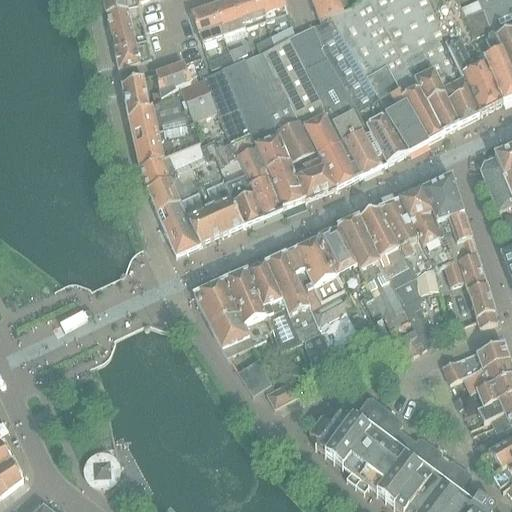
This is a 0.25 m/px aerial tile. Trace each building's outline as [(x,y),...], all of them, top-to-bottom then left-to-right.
[(134,0),(102,0),(106,16),(136,10),(135,5),(134,0)] [(257,0),(238,0),(234,1),(244,32),(265,25),(257,0)] [(281,0),(257,0),(265,25),(287,17),(281,0)] [(344,0),(318,0),(312,2),(320,24),(334,19),(353,12),(350,13),(344,0)] [(352,10),(353,12),(427,145),(443,137),(402,58),(420,51),(458,129),(479,119),(426,0),(371,0),(368,2),(367,1),(352,10)] [(426,0),(479,119),(502,107),(466,21),(465,22),(455,0),(426,0)] [(466,21),(502,107),(503,107),(511,102),(511,79),(478,0),(476,0),(481,14),(466,21)] [(478,0),(511,79),(511,23),(502,0),(478,0)] [(511,0),(502,0),(511,23),(511,0)] [(234,1),(213,8),(224,39),(244,32),(234,1)] [(224,39),(213,8),(191,16),(202,47),(224,39)] [(136,10),(106,16),(114,54),(136,49),(135,47),(145,44),(143,35),(133,37),(129,19),(138,17),(136,10)] [(353,12),(334,19),(407,156),(423,148),(422,147),(426,145),(427,146),(427,145),(353,12)] [(321,27),(315,29),(323,44),(319,46),(386,167),(407,156),(334,19),(320,24),(321,27)] [(291,29),(270,39),(274,50),(290,41),(295,39),(291,29)] [(314,30),(303,35),(318,64),(305,71),(360,181),(386,167),(319,46),(323,44),(315,29),(314,30)] [(295,39),(290,41),(305,71),(318,64),(303,35),(295,39)] [(256,46),(259,57),(265,54),(274,50),(270,39),(256,46)] [(290,41),(274,50),(265,54),(335,193),(336,193),(360,181),(305,71),(290,41)] [(136,49),(114,54),(118,73),(139,65),(150,62),(145,44),(135,47),(136,49)] [(240,50),(229,55),(232,63),(243,58),(240,50)] [(402,58),(443,137),(458,130),(458,129),(420,51),(402,58)] [(259,57),(245,63),(250,75),(250,77),(275,134),(277,139),(305,205),(335,193),(265,54),(259,57)] [(232,63),(229,55),(218,60),(222,67),(232,63)] [(228,86),(250,77),(250,75),(245,63),(223,73),(228,86)] [(159,75),(155,77),(158,95),(161,105),(179,95),(190,89),(183,67),(159,75)] [(190,89),(179,95),(193,126),(217,117),(229,145),(230,147),(216,153),(215,151),(202,156),(206,166),(213,163),(224,189),(225,188),(233,207),(234,206),(243,230),(245,230),(263,222),(282,214),(255,149),(253,149),(228,86),(223,73),(210,79),(202,83),(190,89)] [(253,149),(255,149),(282,214),(303,205),(304,206),(305,205),(277,139),(275,134),(250,77),(228,86),(253,149)] [(121,90),(128,119),(150,110),(144,80),(121,90)] [(153,109),(150,110),(128,119),(140,171),(159,164),(200,148),(196,134),(193,126),(179,95),(161,105),(154,109),(153,109)] [(152,96),(154,109),(161,105),(158,95),(152,96)] [(198,148),(169,160),(177,180),(206,169),(206,166),(202,156),(198,148)] [(511,153),(494,161),(495,162),(484,167),(481,175),(498,215),(511,209),(511,153)] [(169,160),(159,164),(170,184),(177,201),(201,249),(229,236),(217,214),(221,212),(209,177),(206,169),(177,180),(169,160)] [(213,163),(206,166),(206,169),(209,177),(221,212),(217,214),(229,236),(243,230),(234,206),(233,207),(225,188),(224,189),(213,163)] [(159,164),(140,171),(140,173),(147,194),(170,184),(159,164)] [(451,181),(420,196),(436,229),(463,219),(451,181)] [(170,184),(147,194),(147,195),(160,224),(176,261),(201,249),(177,201),(170,184)] [(398,206),(398,207),(433,273),(434,278),(445,273),(444,269),(454,267),(449,257),(442,242),(436,229),(420,196),(398,206)] [(378,215),(406,271),(388,282),(402,310),(410,325),(413,332),(416,338),(417,339),(409,344),(417,357),(437,344),(419,310),(420,301),(420,299),(438,295),(434,278),(433,273),(398,207),(378,215)] [(359,223),(388,282),(406,271),(378,215),(378,214),(359,223)] [(463,219),(436,229),(442,242),(449,257),(454,267),(458,266),(458,265),(476,259),(471,243),(463,219)] [(410,325),(402,310),(388,282),(359,223),(337,233),(371,301),(364,304),(379,334),(382,339),(390,334),(410,325)] [(336,233),(316,243),(354,310),(346,315),(358,340),(346,346),(348,350),(379,334),(364,304),(371,301),(337,233),(336,233)] [(316,243),(300,251),(345,347),(346,346),(358,340),(346,315),(354,310),(316,243)] [(300,251),(284,258),(317,330),(320,336),(330,355),(345,347),(300,251)] [(266,266),(292,325),(300,347),(302,346),(320,336),(317,330),(284,258),(266,266)] [(458,266),(464,285),(465,286),(467,295),(486,289),(476,259),(458,265),(458,266)] [(266,266),(246,275),(265,321),(272,334),(280,355),(300,347),(292,325),(266,266)] [(464,285),(458,266),(454,267),(444,269),(445,273),(450,291),(465,286),(464,285)] [(246,275),(223,286),(243,329),(257,325),(262,338),(272,334),(265,321),(246,275)] [(243,329),(223,286),(193,299),(221,353),(227,361),(253,349),(250,341),(243,329)] [(486,289),(467,295),(473,313),(491,307),(486,289)] [(491,307),(473,313),(478,333),(497,327),(491,307)] [(416,338),(413,332),(403,338),(406,343),(416,338)] [(320,336),(302,346),(304,351),(314,373),(333,363),(330,355),(320,336)] [(351,358),(334,366),(343,384),(359,374),(391,354),(385,341),(351,358)] [(417,357),(409,344),(397,351),(405,365),(417,357)] [(470,398),(476,395),(476,394),(511,378),(511,372),(511,371),(508,363),(503,346),(442,371),(449,388),(463,382),(470,398)] [(252,400),(270,388),(259,362),(237,377),(252,400)] [(511,378),(476,394),(476,395),(483,410),(476,413),(483,427),(490,424),(503,418),(498,403),(511,397),(511,378)] [(274,412),(299,399),(292,385),(266,398),(274,412)] [(503,418),(490,424),(502,449),(511,443),(511,434),(510,430),(511,429),(511,397),(498,403),(503,418)] [(463,400),(457,402),(454,404),(459,414),(467,410),(463,400)] [(352,422),(342,414),(330,430),(321,422),(308,439),(406,511),(496,511),(495,510),(495,509),(494,508),(492,507),(491,507),(490,507),(488,507),(487,508),(486,509),(485,508),(486,506),(480,501),(483,497),(470,487),(472,484),(471,480),(452,465),(447,466),(442,462),(441,457),(422,442),(417,443),(415,446),(399,434),(402,429),(402,425),(372,402),(367,403),(352,422)] [(489,456),(488,457),(480,461),(493,479),(511,467),(511,429),(510,430),(511,434),(511,443),(502,449),(491,454),(489,456)] [(0,501),(22,485),(0,445),(0,501)] [(480,461),(488,457),(483,447),(475,451),(480,461)] [(94,487),(95,486),(100,488),(105,487),(110,485),(112,482),(114,477),(114,472),(112,467),(109,465),(108,464),(107,458),(94,459),(94,465),(93,465),(92,464),(90,467),(91,468),(89,473),(89,478),(92,483),(91,484),(94,487)] [(511,467),(493,479),(492,479),(499,492),(503,490),(505,494),(511,488),(511,467)]
